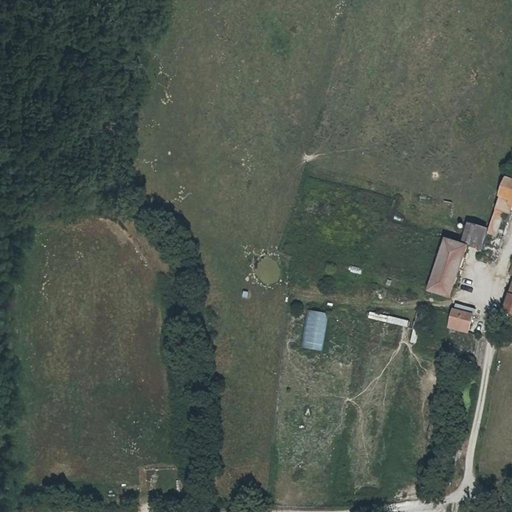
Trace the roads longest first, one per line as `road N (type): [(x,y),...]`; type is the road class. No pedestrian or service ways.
road 1 (track): [(489,333),(454,496)]
road 2 (unclassified): [(368,511),(454,496),(511,498)]
